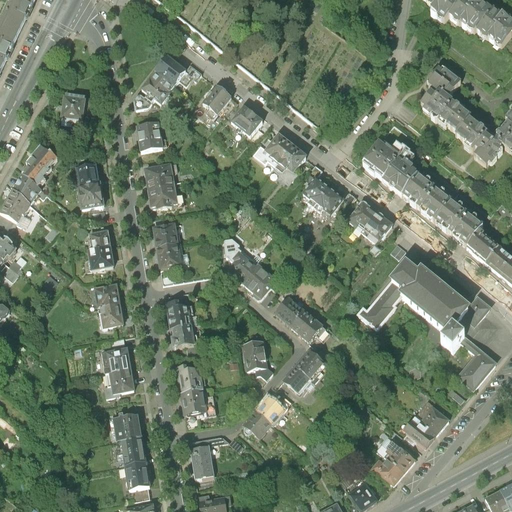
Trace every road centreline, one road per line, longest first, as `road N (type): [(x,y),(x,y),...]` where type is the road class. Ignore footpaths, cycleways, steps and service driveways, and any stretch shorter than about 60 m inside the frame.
road 1 (residential): [(141,299),(229,284),(307,350),(242,432),(163,445)]
road 2 (residential): [(68,5),(97,29),(110,68),(141,299)]
road 3 (residential): [(334,163),(130,0)]
road 4 (residential): [(511,311),(334,163)]
road 5 (residential): [(334,163),(390,96),(405,0)]
road 6 (residential): [(511,378),(420,490),(425,500)]
road 7 (residential): [(141,299),(163,445)]
road 8 (primary): [(68,5),(0,134)]
